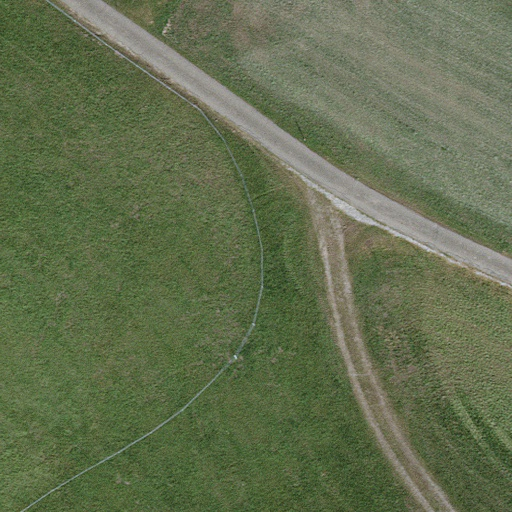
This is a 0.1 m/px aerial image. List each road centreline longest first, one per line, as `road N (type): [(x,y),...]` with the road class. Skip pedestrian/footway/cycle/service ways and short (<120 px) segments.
road 1 (unclassified): [(77,0),(320,175),(511,272)]
road 2 (track): [(320,175),(360,368),(385,427),(443,511)]
